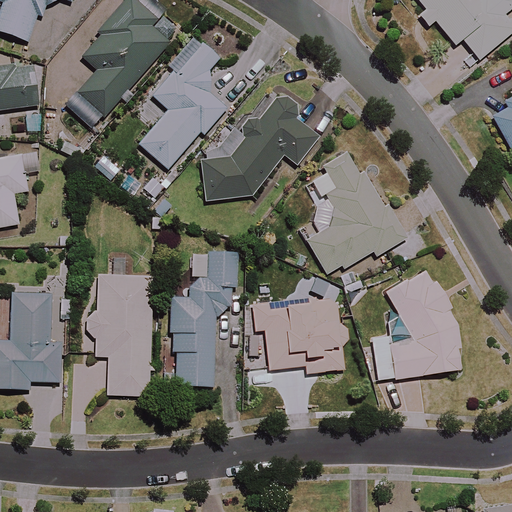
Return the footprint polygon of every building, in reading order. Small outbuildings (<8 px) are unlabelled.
[(0,14),(0,34),(27,44),(37,16),(42,18),(47,3),(59,0),(61,0),(71,3),(72,0),(0,0),(0,3),(3,5),(0,14)] [(160,17),(139,0),(127,0),(98,34),(101,37),(82,59),(97,71),(65,108),(92,132),(167,44),(150,29),(160,17)] [(511,0),(415,0),(424,11),(418,16),(428,29),(434,23),(454,47),(462,41),(480,62),(511,35),(511,26),(504,17),(511,10),(511,0)] [(218,61),(193,39),(168,69),(173,74),(152,98),(169,112),(139,146),(169,172),(202,135),(205,138),(227,113),(196,87),(218,61)] [(34,68),(15,70),(15,67),(0,68),(0,113),(40,108),(34,68)] [(298,113),(279,96),(241,138),(245,141),(228,160),(201,164),(206,203),(246,198),(284,157),(294,166),(316,141),(293,119),(298,113)] [(511,148),(511,99),(505,103),(508,110),(493,118),(509,150),(511,148)] [(79,162),(85,149),(67,140),(60,152),(79,162)] [(360,175),(347,155),(323,171),(325,174),(304,188),(314,203),(324,197),(336,215),(325,222),(329,228),(307,243),(331,278),(372,251),(378,259),(408,238),(364,173),(360,175)] [(27,193),(21,157),(0,160),(0,229),(19,226),(14,195),(27,193)] [(233,254),(209,254),(209,280),(191,280),(191,299),(170,299),(170,353),(175,353),(175,388),(213,388),(213,310),(233,310),(233,254)] [(377,382),(457,373),(453,351),(459,350),(455,328),(426,272),(386,294),(412,343),(390,346),(389,338),(372,340),(377,382)] [(149,398),(153,279),(98,277),(97,315),(88,315),(87,338),(96,338),(95,358),(108,359),(107,397),(149,398)] [(369,297),(364,281),(344,287),(349,303),(369,297)] [(51,297),(11,295),(9,343),(0,342),(0,390),(28,392),(29,383),(60,384),(62,345),(49,344),(51,297)] [(341,348),(335,296),(307,300),(308,306),(269,311),(268,303),(252,305),(256,333),(265,332),(270,372),(305,368),(343,363),(341,348)]
